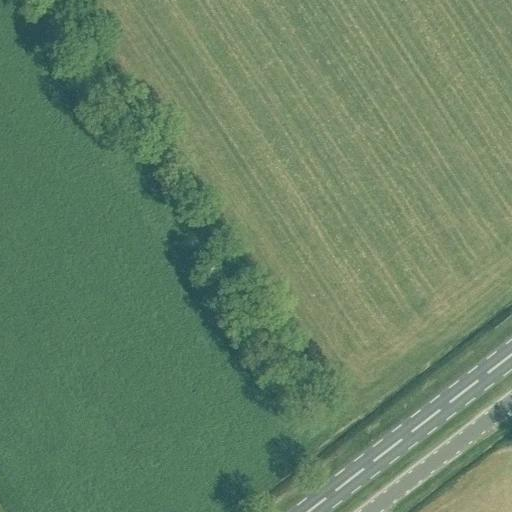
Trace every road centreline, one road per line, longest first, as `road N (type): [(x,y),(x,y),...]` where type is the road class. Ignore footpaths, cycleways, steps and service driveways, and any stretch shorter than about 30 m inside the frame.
road 1 (primary): [(308,511),(511,354)]
road 2 (unclassified): [(369,511),(511,402)]
